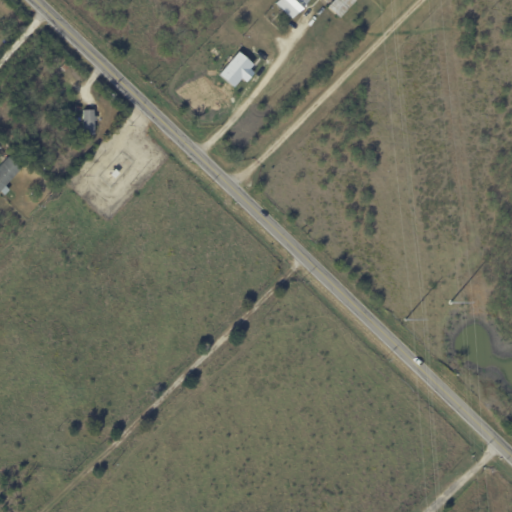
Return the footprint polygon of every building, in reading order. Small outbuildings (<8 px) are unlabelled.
[(311,0),(306,6),(293,20),(276,4),(279,0),(311,0)] [(329,8),(335,0),(357,0),(341,19),(329,8)] [(216,75),(231,88),(239,79),(242,82),(254,67),(236,52),(216,75)] [(69,68),(65,72),(61,68),(65,64),(69,68)] [(83,111),(94,111),(94,117),(96,117),(96,122),(94,122),(94,135),(84,136),(83,111)] [(0,165),(8,157),(21,170),(6,186),(10,190),(4,196),(1,192),(0,193),(0,165)] [(98,157),(102,161),(96,166),(93,162),(98,157)] [(119,173),(114,179),(110,175),(111,173),(110,172),(112,170),(113,171),(115,170),(119,173)]
